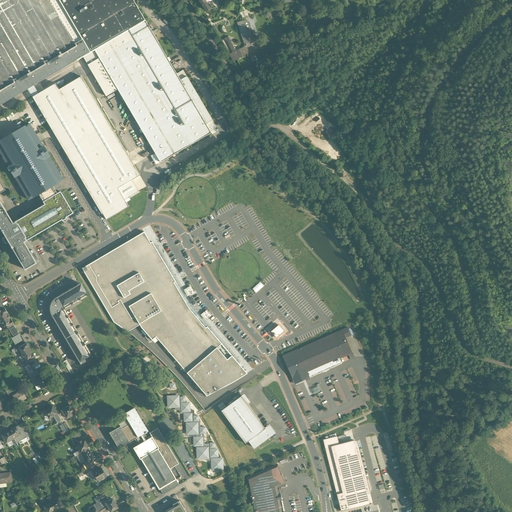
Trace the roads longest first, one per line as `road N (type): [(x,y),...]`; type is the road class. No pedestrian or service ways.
road 1 (unclassified): [(326,511),(313,451),(273,359),(182,233),(149,219),(109,241)]
road 2 (secondary): [(143,511),(16,297)]
